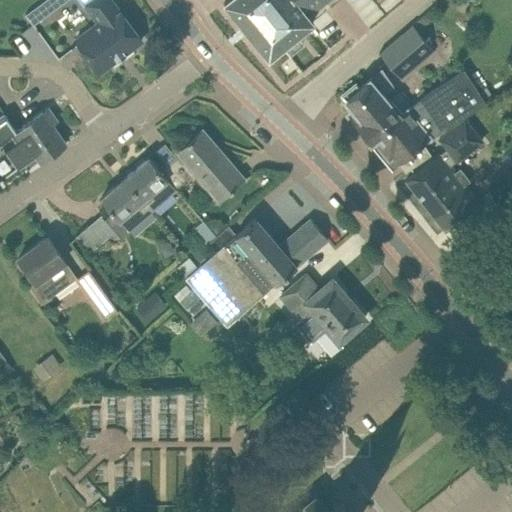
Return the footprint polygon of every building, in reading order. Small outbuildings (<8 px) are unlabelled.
[(45,0),(42,0),(26,13),(34,24),(52,10),(45,0)] [(82,0),(101,25),(79,41),(76,38),(76,39),(99,71),(142,39),(112,0),(82,0)] [(226,0),(224,2),(268,57),(313,22),(307,14),(295,0),(226,0)] [(295,0),(307,14),(324,0),(295,0)] [(379,52),(402,77),(435,49),(412,23),(379,52)] [(357,124),(389,162),(395,157),(406,170),(431,152),(424,143),(440,130),(486,101),(464,67),(426,92),(400,114),(389,101),(390,100),(384,93),(393,84),(382,68),(360,86),(356,82),(341,93),(360,116),(357,119),(357,124)] [(38,159),(40,161),(67,143),(52,123),(57,119),(48,107),(17,128),(6,112),(0,116),(0,143),(2,142),(19,166),(25,162),(27,166),(38,159)] [(406,179),(445,229),(480,201),(450,164),(482,139),(464,117),(438,136),(447,147),(406,179)] [(174,168),(184,180),(195,171),(219,200),(246,177),(245,176),(244,176),(203,129),(204,129),(203,127),(175,151),(177,152),(177,151),(179,154),(168,163),(173,169),(174,168)] [(149,156),(125,177),(153,209),(184,180),(173,169),(168,163),(161,170),(149,156)] [(113,211),(105,219),(120,236),(153,209),(125,177),(101,197),(113,211)] [(186,276),(203,296),(272,236),(255,217),(236,233),(228,224),(209,241),(216,250),(186,276)] [(203,296),(227,324),(328,237),(311,217),(279,245),(272,236),(203,296)] [(29,285),(42,303),(76,278),(64,261),(66,260),(48,235),(18,256),(35,280),(29,285)] [(76,278),(105,319),(118,309),(89,269),(76,278)] [(290,285),(281,293),(301,318),(296,322),(312,340),(328,327),(339,339),(350,330),(366,317),(332,277),(319,288),(305,272),(290,285)] [(155,291),(136,308),(148,321),(167,305),(155,291)] [(488,302),(479,292),(474,296),(483,306),(488,302)] [(197,302),(190,309),(194,313),(201,307),(197,302)] [(102,352),(84,356),(87,370),(105,366),(102,352)] [(49,355),(33,367),(43,379),(58,368),(49,355)] [(291,362),(290,366),(293,370),(297,370),(301,368),(302,363),(299,359),(294,359),(291,362)] [(286,511),(351,511),(342,501),(339,503),(338,501),(337,503),(335,500),(333,502),(335,504),(329,509),(314,492),(302,502),(303,503),(292,511),(290,509),(286,511)]
